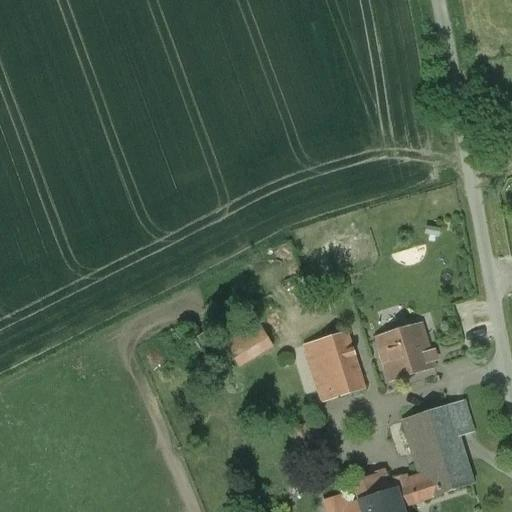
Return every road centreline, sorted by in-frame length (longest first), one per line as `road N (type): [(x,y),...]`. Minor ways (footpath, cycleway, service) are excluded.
road 1 (unknown): [(359,511),(223,300),(345,238),(344,165),(459,153)]
road 2 (unclassified): [(429,0),(511,431)]
